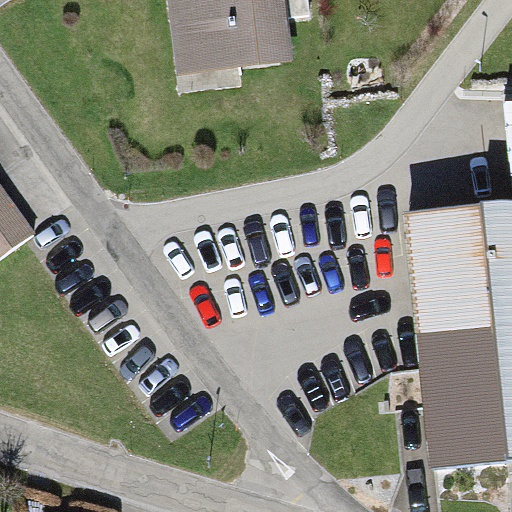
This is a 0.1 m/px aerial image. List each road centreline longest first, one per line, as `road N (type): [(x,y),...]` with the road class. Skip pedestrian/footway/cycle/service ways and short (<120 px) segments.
road 1 (residential): [(511,5),(416,135),(351,189),(116,242)]
road 2 (residential): [(116,242),(285,475),(285,511)]
road 3 (residential): [(0,448),(219,511)]
road 4 (residential): [(0,81),(116,242)]
